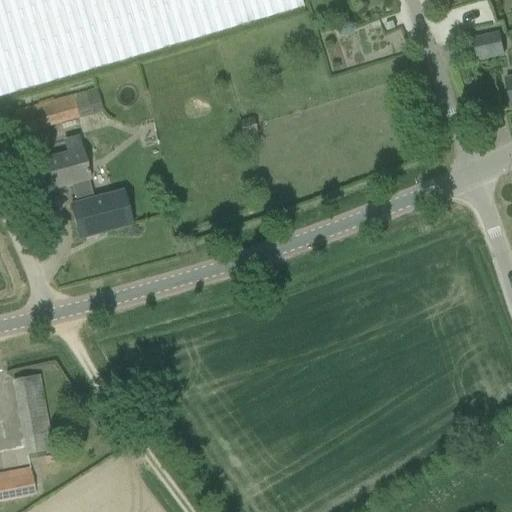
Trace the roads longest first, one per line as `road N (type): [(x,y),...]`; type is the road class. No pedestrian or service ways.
road 1 (tertiary): [(0,336),(359,220),(476,173)]
road 2 (track): [(190,511),(57,322),(0,206)]
road 3 (unclassified): [(476,173),(411,0)]
